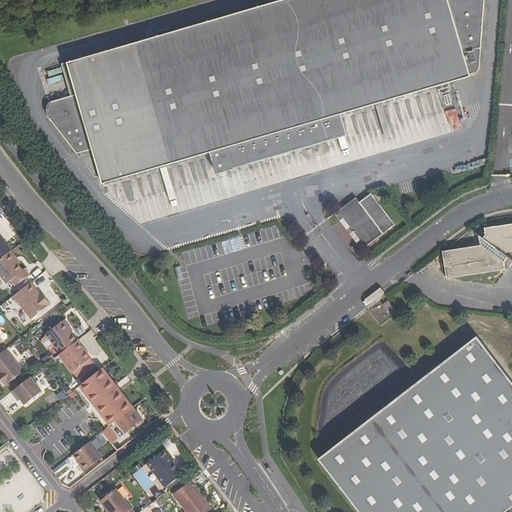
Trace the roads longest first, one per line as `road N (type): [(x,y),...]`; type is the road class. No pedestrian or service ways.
road 1 (unclassified): [(233,390),(452,221),(511,197)]
road 2 (residential): [(0,161),(195,385)]
road 3 (residential): [(187,414),(65,499)]
